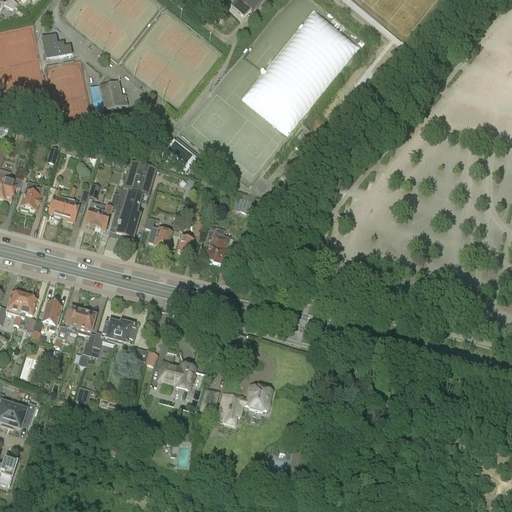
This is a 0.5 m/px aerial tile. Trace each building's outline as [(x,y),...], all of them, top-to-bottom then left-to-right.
[(16,6),(8,0),(0,0),(0,11),(3,8),(12,12),(16,6)] [(250,13),(252,15),(266,0),(235,0),(237,1),(230,9),(243,21),(250,13)] [(57,46),(55,38),(44,40),(41,41),(46,62),(71,57),(69,48),(63,49),(62,45),(57,46)] [(122,98),(119,83),(98,87),(104,112),(127,107),(126,97),(122,98)] [(171,134),(149,116),(141,124),(164,143),(171,134)] [(199,158),(176,140),(164,154),(187,172),(199,158)] [(81,148),(63,142),(59,155),(77,161),(81,148)] [(56,154),(51,152),(47,164),(53,166),(56,154)] [(119,202),(116,213),(108,240),(131,247),(137,227),(133,225),(139,205),(146,207),(157,171),(130,163),(126,177),(120,197),(119,202)] [(10,174),(0,171),(0,201),(4,203),(4,201),(11,203),(14,192),(19,193),(25,172),(17,169),(14,180),(9,179),(10,174)] [(24,194),(20,210),(21,210),(20,212),(27,214),(28,212),(34,214),(36,208),(37,209),(40,199),(46,200),(50,189),(42,187),(40,192),(33,190),(34,187),(27,185),(25,194),(24,194)] [(90,194),(88,199),(96,201),(100,188),(92,186),(90,194)] [(61,219),(66,202),(59,200),(61,193),(55,192),(49,216),(61,219)] [(88,199),(90,194),(83,192),(79,204),(86,206),(88,199)] [(105,234),(112,212),(116,213),(119,202),(120,197),(114,195),(111,205),(107,207),(106,210),(101,208),(95,231),(105,234)] [(270,205),(239,196),(234,212),(265,221),(270,205)] [(66,202),(61,219),(66,221),(65,223),(74,225),(79,206),(66,202)] [(84,228),(95,231),(101,208),(91,205),(84,228)] [(178,210),(176,217),(175,217),(174,220),(176,220),(173,231),(180,233),(184,220),(186,213),(178,210)] [(154,223),(147,221),(144,231),(151,233),(147,246),(167,251),(172,235),(152,230),(154,223)] [(203,225),(198,224),(194,237),(195,237),(195,239),(188,237),(187,242),(181,240),(177,255),(189,259),(192,249),(197,250),(203,225)] [(204,250),(203,250),(203,252),(200,251),(197,260),(205,263),(206,263),(207,265),(210,266),(212,265),(222,268),(226,253),(231,235),(210,229),(204,250)] [(15,318),(17,318),(18,315),(22,301),(23,298),(10,295),(6,311),(0,310),(0,309),(0,326),(2,327),(5,316),(15,318)] [(22,301),(18,315),(31,319),(36,302),(23,298),(22,301)] [(36,346),(40,336),(42,325),(49,327),(48,332),(53,334),(60,310),(55,309),(55,307),(48,305),(48,307),(47,307),(42,325),(36,323),(33,334),(32,334),(29,343),(36,346)] [(77,338),(77,336),(83,315),(70,311),(65,329),(65,331),(59,329),(53,349),(59,351),(62,343),(65,344),(67,336),(77,338)] [(95,318),(83,315),(77,336),(89,339),(87,345),(85,344),(82,358),(90,360),(95,337),(90,336),(95,318)] [(15,318),(13,327),(19,329),(21,319),(17,318),(15,318)] [(36,323),(30,321),(27,332),(32,333),(36,323)] [(95,337),(90,360),(96,361),(101,342),(114,345),(114,343),(119,326),(106,323),(102,338),(96,337),(95,337)] [(119,326),(114,343),(131,347),(135,329),(119,324),(119,326)] [(148,354),(130,349),(127,360),(125,364),(132,367),(134,362),(146,365),(148,354)] [(148,354),(146,365),(145,367),(153,369),(157,357),(148,354)] [(179,370),(162,365),(157,382),(165,385),(165,382),(175,385),(174,387),(174,390),(176,390),(185,393),(188,394),(188,392),(189,392),(190,387),(191,387),(193,385),(193,383),(194,381),(194,379),(192,379),(195,371),(180,367),(179,370)] [(264,389),(261,389),(260,390),(258,389),(257,391),(250,389),(247,402),(241,400),(233,398),(232,398),(223,396),(216,423),(234,428),(236,419),(239,419),(242,407),(266,413),(271,393),(265,391),(264,389)] [(85,407),(89,393),(80,391),(77,404),(85,407)] [(0,429),(6,431),(13,409),(1,405),(4,398),(0,396),(0,425),(1,426),(0,429)] [(201,402),(197,420),(212,424),(217,405),(201,402)] [(26,413),(13,409),(6,431),(13,433),(14,430),(20,432),(24,419),(31,421),(35,408),(28,405),(26,413)] [(125,407),(122,418),(122,419),(124,419),(130,420),(133,409),(125,407)] [(303,457),(293,454),(287,475),(298,477),(303,457)] [(1,468),(0,467),(0,485),(9,489),(17,464),(9,461),(8,464),(3,463),(1,468)]
